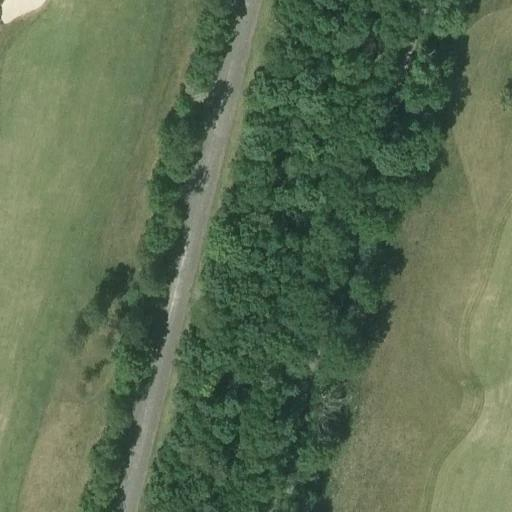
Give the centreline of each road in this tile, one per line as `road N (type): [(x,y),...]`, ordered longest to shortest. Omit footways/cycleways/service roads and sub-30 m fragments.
road 1 (track): [(70,511),(125,290),(143,160),(177,46),(195,17),(227,3),(245,6)]
road 2 (unclassified): [(261,511),(423,0)]
road 3 (unclassified): [(120,511),(246,0)]
